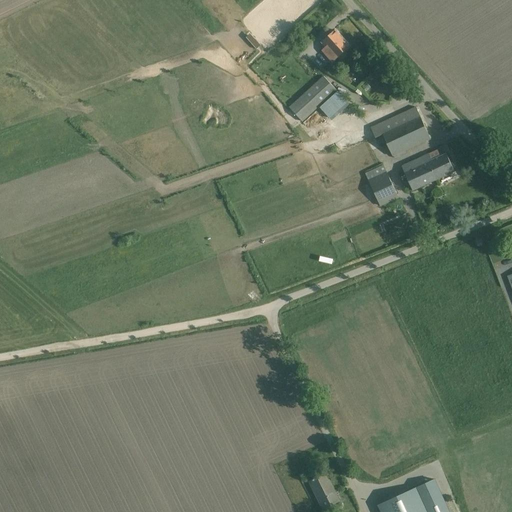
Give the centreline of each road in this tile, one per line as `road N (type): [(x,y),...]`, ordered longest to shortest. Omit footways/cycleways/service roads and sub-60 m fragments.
road 1 (track): [(265,309),(0,360)]
road 2 (unclassified): [(511,212),(265,309)]
road 3 (unclassified): [(511,182),(346,0)]
